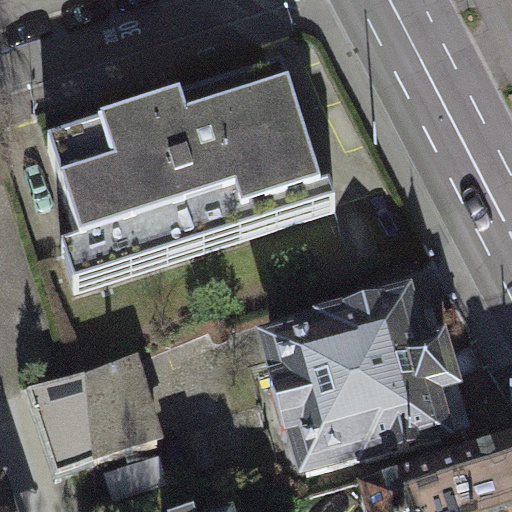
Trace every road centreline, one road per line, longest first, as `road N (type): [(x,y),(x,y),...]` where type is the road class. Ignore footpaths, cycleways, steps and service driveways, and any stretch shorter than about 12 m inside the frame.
road 1 (primary): [(389,0),(511,236)]
road 2 (residential): [(0,65),(203,0)]
